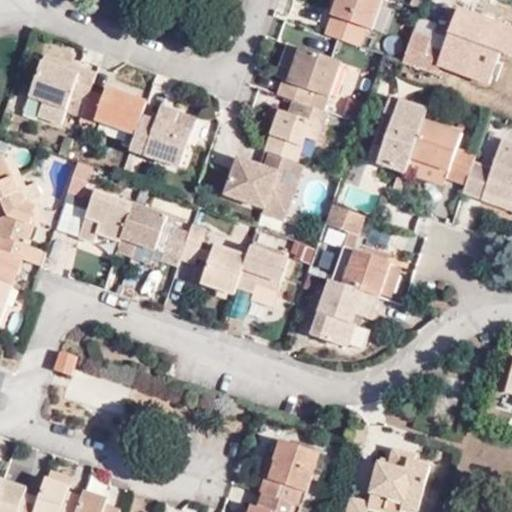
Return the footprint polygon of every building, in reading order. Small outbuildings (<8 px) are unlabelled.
[(337,0),(326,34),(362,47),(368,29),(374,32),(385,0),(337,0)] [(412,0),(411,5),(423,9),(425,0),(412,0)] [(462,78),(495,87),(511,27),(455,12),(448,38),(471,44),(462,78)] [(404,62),(403,64),(438,76),(446,51),(430,46),(433,38),(415,31),(404,62)] [(294,100),(326,112),(344,63),(288,43),(279,66),(287,69),(293,71),(289,80),(284,79),(278,95),(294,100)] [(80,73),(82,68),(46,55),(44,61),(80,73)] [(82,118),(91,92),(98,73),(82,68),(80,73),(44,61),(25,112),(63,125),(67,113),(82,118)] [(287,69),(284,79),(289,80),(293,71),(287,69)] [(145,115),(149,103),(108,88),(105,96),(91,92),(82,118),(81,122),(94,127),(97,121),(138,135),(143,120),(145,115)] [(395,119),(401,101),(389,97),(383,115),(395,119)] [(318,143),(328,112),(326,112),(294,100),(290,113),(281,111),(278,121),(267,151),(271,153),(298,163),(307,139),(318,143)] [(426,119),(429,110),(401,101),(395,119),(383,115),(374,143),(385,147),(379,163),(407,174),(412,159),(426,119)] [(179,118),(181,113),(163,106),(161,111),(179,118)] [(270,118),(278,121),(281,111),(274,107),(270,118)] [(138,135),(132,151),(181,168),(198,119),(181,113),(179,118),(161,111),(158,120),(156,125),(143,120),(138,135)] [(158,120),(145,115),(143,120),(156,125),(158,120)] [(464,133),(426,119),(412,159),(450,173),(448,180),(466,186),(475,162),(477,154),(458,148),(464,133)] [(475,162),(466,186),(464,193),(482,199),(485,192),(511,202),(511,140),(504,137),(493,168),(475,162)] [(0,140),(0,153),(7,156),(10,144),(0,140)] [(368,160),(379,163),(385,147),(374,143),(368,160)] [(0,182),(15,176),(16,176),(7,156),(0,153),(0,182)] [(287,216),(305,165),(298,163),(271,153),(266,167),(252,162),(248,172),(236,168),(227,195),(287,216)] [(240,158),(236,168),(248,172),(252,162),(240,158)] [(412,159),(407,174),(445,187),(448,180),(450,173),(412,159)] [(81,207),(94,168),(79,162),(65,201),(81,207)] [(310,172),(303,216),(324,220),(331,175),(310,172)] [(29,202),(42,197),(36,183),(27,187),(21,174),(16,176),(15,176),(21,190),(23,189),(29,202)] [(0,236),(7,238),(29,247),(37,224),(33,222),(42,197),(29,202),(23,189),(21,190),(15,176),(0,182),(0,201),(1,201),(8,216),(0,220),(0,236)] [(347,199),(376,208),(380,195),(350,186),(347,199)] [(98,236),(121,244),(135,203),(97,190),(80,239),(95,245),(98,236)] [(511,202),(485,192),(482,199),(511,209),(511,202)] [(121,244),(118,253),(133,258),(138,244),(157,251),(169,215),(135,203),(121,244)] [(361,236),(368,217),(333,205),(326,225),(349,233),(361,236)] [(191,232),(181,261),(195,266),(198,259),(201,248),(208,229),(194,224),(191,232)] [(163,263),(179,268),(181,261),(191,232),(176,227),(163,263)] [(356,250),(361,236),(349,233),(344,246),(355,250),(356,250)] [(0,281),(14,287),(23,261),(42,267),(47,253),(29,247),(7,238),(2,251),(0,249),(0,281)] [(138,244),(133,258),(152,266),(157,251),(138,244)] [(202,284),(235,296),(238,288),(249,256),(216,244),(213,252),(209,263),(202,284)] [(360,252),(390,262),(393,254),(363,244),(360,252)] [(291,259),(252,246),(249,256),(238,288),(255,294),(252,301),(274,308),(279,293),(291,259)] [(332,281),(343,284),(355,250),(344,246),(332,281)] [(198,259),(209,263),(213,252),(201,248),(198,259)] [(360,252),(356,250),(355,250),(343,284),(381,297),(391,265),(392,263),(390,262),(360,252)] [(381,297),(392,301),(403,269),(391,265),(381,297)] [(372,321),(381,297),(343,284),(332,281),(330,280),(311,336),(341,346),(351,346),(361,316),(372,321)] [(0,323),(14,287),(0,281),(0,323)] [(61,352),(54,371),(73,377),(79,358),(61,352)] [(267,494),(299,505),(303,492),(308,493),(321,453),(282,439),(276,459),(276,460),(265,494),(267,494)] [(408,503),(421,507),(431,466),(415,461),(416,456),(394,450),(390,466),(388,475),(378,472),(373,493),(389,497),(386,507),(405,511),(408,503)] [(265,478),(260,492),(262,493),(265,494),(276,460),(276,459),(268,457),(261,477),(265,478)] [(388,475),(390,466),(380,464),(378,472),(388,475)] [(77,511),(82,501),(68,496),(70,492),(71,486),(47,478),(40,498),(39,503),(35,511),(77,511)] [(29,489),(5,481),(0,494),(0,511),(35,511),(39,503),(25,499),(27,494),(29,489)] [(114,511),(106,509),(108,504),(109,500),(85,491),(83,496),(82,501),(77,511),(114,511)] [(82,501),(83,496),(70,492),(68,496),(82,501)] [(265,494),(262,493),(258,507),(263,509),(267,494),(265,494)] [(380,511),(405,511),(386,507),(389,497),(373,493),(370,501),(368,509),(380,511)] [(39,503),(40,498),(27,494),(25,499),(39,503)] [(302,511),(305,507),(299,505),(267,494),(263,509),(258,507),(253,505),(250,511),(302,511)] [(346,511),(367,511),(368,509),(370,501),(351,497),(346,511)] [(405,511),(406,511),(419,511),(421,507),(408,503),(405,511)]
